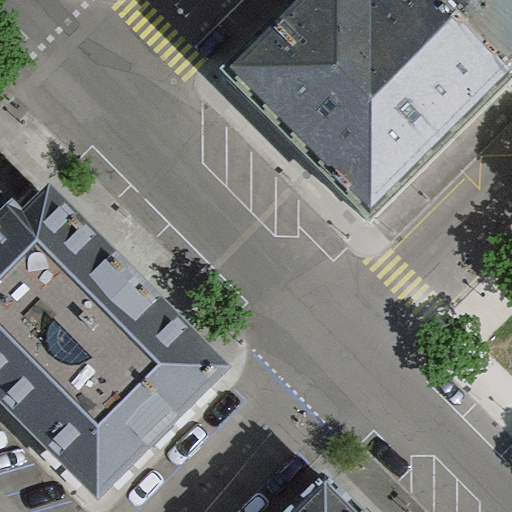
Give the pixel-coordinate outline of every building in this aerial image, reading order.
[(511,85),(511,79),(431,0),(378,0),(373,5),(368,0),(311,0),(233,78),(373,222),(511,85)] [(511,0),(431,0),(511,79),(511,0)] [(0,222),(8,215),(20,204),(0,182),(0,222)] [(51,202),(25,230),(30,247),(0,276),(0,395),(99,494),(220,374),(51,202)] [(25,230),(8,215),(0,222),(0,276),(30,247),(25,230)] [(355,511),(327,482),(296,511),(355,511)]
